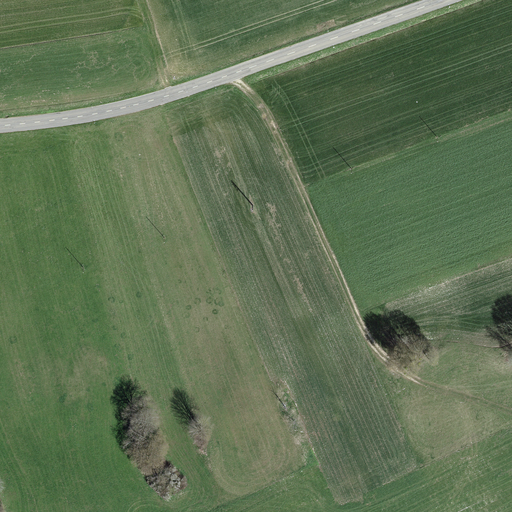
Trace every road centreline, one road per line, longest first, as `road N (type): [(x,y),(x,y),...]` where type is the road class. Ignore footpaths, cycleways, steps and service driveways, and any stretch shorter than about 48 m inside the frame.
road 1 (secondary): [(0,126),(155,101),(447,0)]
road 2 (track): [(233,75),(259,99),(369,342),(435,394)]
